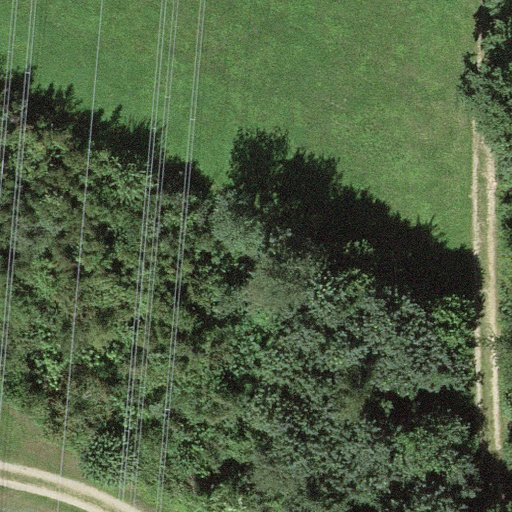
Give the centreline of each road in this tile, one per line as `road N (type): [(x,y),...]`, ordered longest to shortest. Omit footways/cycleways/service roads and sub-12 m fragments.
road 1 (track): [(492,511),(468,300),(494,0)]
road 2 (track): [(0,470),(69,485),(130,511)]
